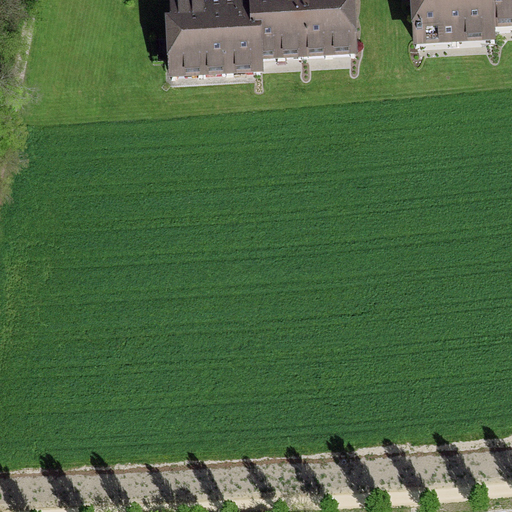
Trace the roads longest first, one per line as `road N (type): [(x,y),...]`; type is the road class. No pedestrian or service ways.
road 1 (track): [(511,490),(103,511)]
road 2 (track): [(37,0),(0,176)]
